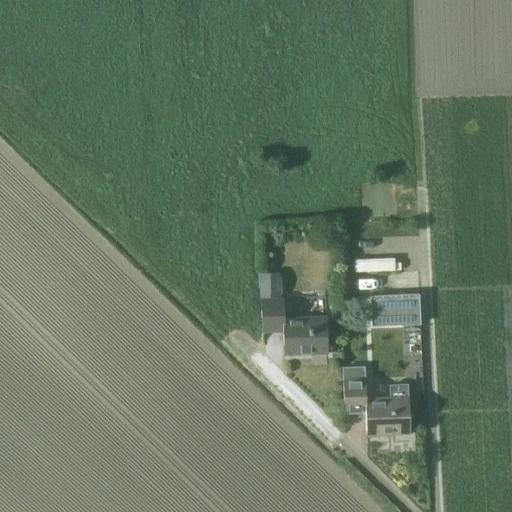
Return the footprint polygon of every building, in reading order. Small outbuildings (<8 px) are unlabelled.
[(354,260),(354,272),(401,271),(401,263),(395,263),(394,259),(354,260)] [(365,286),(391,285),(391,276),(365,277),(359,278),(359,285),(365,285),(365,286)] [(419,294),(371,296),(372,326),(420,324),(419,294)] [(283,297),(261,298),(262,332),(283,332),(283,355),(327,354),(325,316),(284,317),(283,297)] [(390,397),(366,398),(364,366),(342,367),(344,412),(365,412),(366,436),(410,434),(408,384),(390,385),(390,397)]
